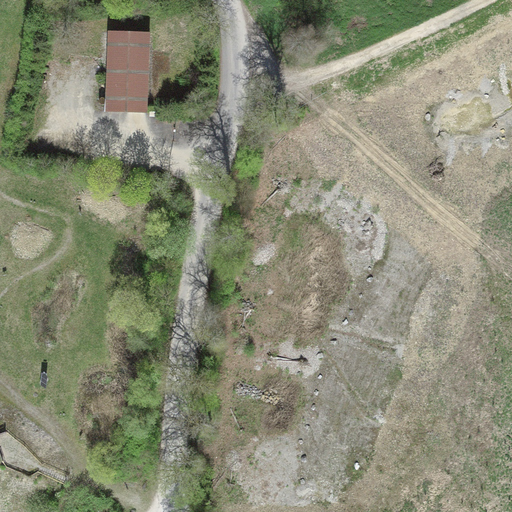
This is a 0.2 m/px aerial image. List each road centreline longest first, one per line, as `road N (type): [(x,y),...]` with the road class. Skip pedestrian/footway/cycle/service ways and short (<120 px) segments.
road 1 (residential): [(220,0),(229,70),(220,162),(174,399),(174,511)]
road 2 (track): [(474,0),(294,84),(229,70)]
